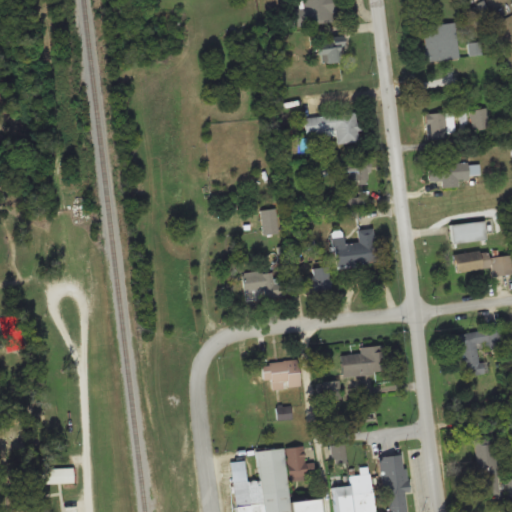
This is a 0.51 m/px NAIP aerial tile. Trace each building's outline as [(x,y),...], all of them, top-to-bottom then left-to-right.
[(305,0),(310,23),(339,16),(334,0),(305,0)] [(458,58),(456,23),(422,25),(424,60),(458,58)] [(342,62),(342,40),(317,40),(317,62),(342,62)] [(469,110),(473,129),(489,127),(485,107),(469,110)] [(448,137),(445,112),(425,113),(427,139),(448,137)] [(303,116),(304,135),(335,133),(336,143),(359,142),(357,113),(303,116)] [(357,184),(369,184),(369,161),(342,161),(342,193),(357,193),(357,184)] [(468,163),(427,163),(427,181),(441,181),(441,186),(457,186),(457,179),(468,179),(468,163)] [(361,206),(361,196),(344,197),(344,206),(361,206)] [(261,210),(263,233),(278,232),(275,209),(261,210)] [(484,221),(449,223),(451,243),(486,240),(484,221)] [(376,263),(373,228),(357,230),(358,242),(333,244),(335,266),(376,263)] [(452,254),(455,272),(491,267),(492,276),(511,273),(509,254),(488,257),(487,249),(452,254)] [(303,278),(306,293),(331,288),(327,265),(311,268),(313,276),(303,278)] [(261,298),(286,297),(285,278),(273,279),(272,270),(242,272),(243,291),(261,289),(261,298)] [(456,334),(462,376),(487,372),(486,362),(479,363),(476,343),(487,342),(488,348),(503,346),(500,328),(456,334)] [(359,346),(360,353),(340,355),(342,375),(388,372),(386,345),(359,346)] [(299,386),(297,360),(260,363),(261,380),(270,379),(271,388),(299,386)] [(495,438),(476,439),(478,495),(498,494),(495,438)] [(233,511),(318,511),(317,497),(288,500),(286,481),(307,479),(304,445),(283,447),(283,448),(256,450),(258,480),(246,481),(244,460),(230,461),(233,511)] [(74,467),(42,467),(42,483),(74,483),(74,467)] [(373,511),(371,473),(349,475),(349,485),(332,486),(333,511),(373,511)] [(406,511),(406,491),(389,491),(389,511),(406,511)]
